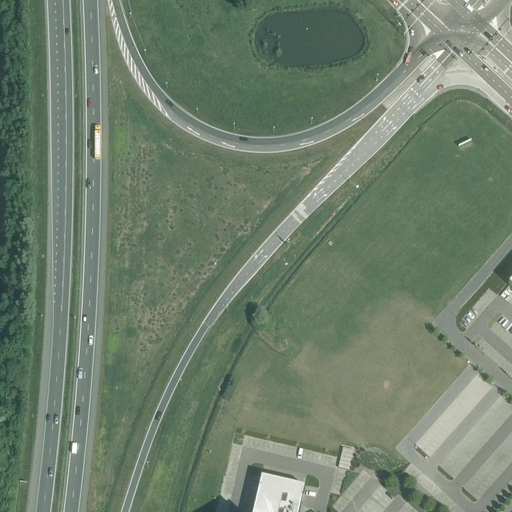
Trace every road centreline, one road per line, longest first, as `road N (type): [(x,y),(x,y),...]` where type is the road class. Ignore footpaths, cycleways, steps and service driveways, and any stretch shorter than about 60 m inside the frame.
road 1 (motorway): [(123,511),(154,423),(215,312),(416,94)]
road 2 (motorway): [(71,511),(91,292),(91,0)]
road 3 (motorway): [(62,0),(61,289),(41,511)]
road 4 (motorway): [(443,34),(330,130),(253,146),(201,131),(168,105),(133,54),(114,0)]
